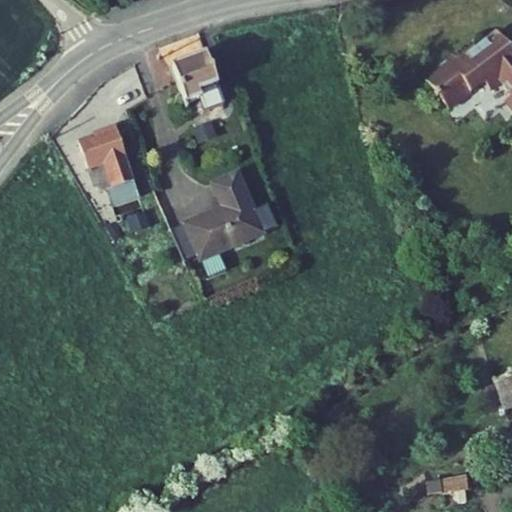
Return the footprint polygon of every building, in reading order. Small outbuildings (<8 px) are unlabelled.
[(196,28),(162,41),(175,77),(188,71),(185,64),(206,56),(196,28)] [(477,81),(481,87),(487,96),(499,89),(507,101),(503,104),(511,116),(511,57),(504,63),(489,42),(475,51),(473,49),(455,61),(452,57),(422,78),(441,105),(477,81)] [(477,81),(441,105),(446,112),(481,87),(477,81)] [(130,159),(108,110),(88,119),(99,143),(82,150),(93,175),(130,159)] [(233,159),(213,168),(239,226),(259,218),(233,159)] [(194,246),(239,226),(213,168),(208,170),(218,193),(178,210),(194,246)] [(497,394),(511,388),(511,374),(493,381),(497,394)] [(511,388),(497,394),(503,412),(511,409),(511,388)]
